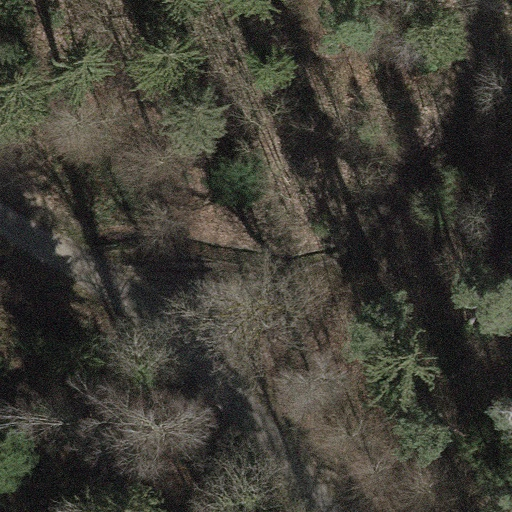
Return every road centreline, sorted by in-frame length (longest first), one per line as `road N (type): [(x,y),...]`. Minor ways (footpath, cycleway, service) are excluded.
road 1 (track): [(158,317),(331,272),(411,208),(468,134),(487,11)]
road 2 (track): [(0,208),(233,368),(352,511)]
